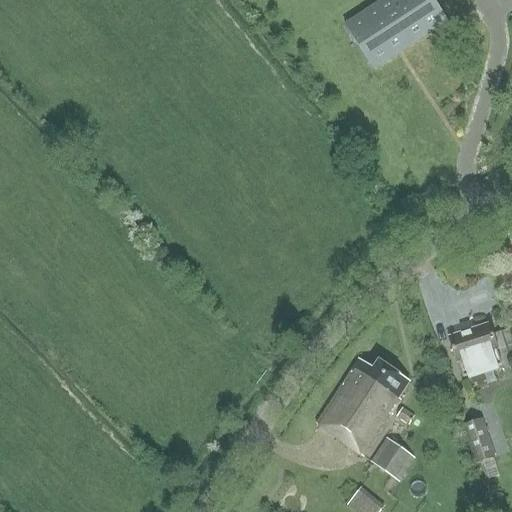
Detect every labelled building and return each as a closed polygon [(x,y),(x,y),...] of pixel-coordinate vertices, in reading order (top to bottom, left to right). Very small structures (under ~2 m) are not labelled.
[(387,0),(352,23),(380,66),(440,27),(422,0),(387,0)] [(467,383),(496,374),(494,367),(502,365),(498,353),(500,352),(492,328),(451,342),(459,365),(461,365),(467,383)] [(361,363),(319,428),(368,460),(404,404),(401,402),(412,385),(381,365),(376,372),(361,363)] [(403,408),(397,417),(409,425),(415,416),(403,408)] [(476,464),(495,458),(483,419),(463,426),(476,464)] [(386,439),(371,463),(399,482),(415,458),(386,439)] [(363,489),(352,506),(362,511),(384,511),(389,505),(363,489)]
